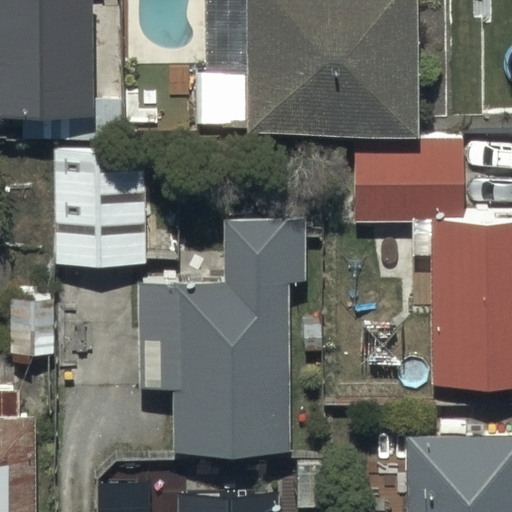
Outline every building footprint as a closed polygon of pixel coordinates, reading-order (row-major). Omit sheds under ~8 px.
[(0,0),(0,108),(84,109),(84,0),(0,0)] [(240,121),(240,126),(411,125),(410,0),(202,0),(203,67),(187,67),(187,121),(240,121)] [(354,134),(354,218),(427,218),(428,379),(511,378),(511,212),(458,213),(458,134),(354,134)] [(139,144),(49,147),(52,260),(143,257),(143,250),(155,249),(154,215),(141,216),(139,144)] [(218,276),(136,277),(130,278),(131,384),(167,383),(167,446),(287,445),(285,276),(300,276),(299,212),(217,213),(218,276)] [(49,293),(7,294),(7,349),(50,348),(49,293)] [(0,511),(30,511),(28,410),(9,410),(8,389),(0,389),(0,511)] [(511,511),(511,429),(404,432),(405,511),(511,511)] [(171,490),(171,511),(266,511),(266,487),(171,490)]
